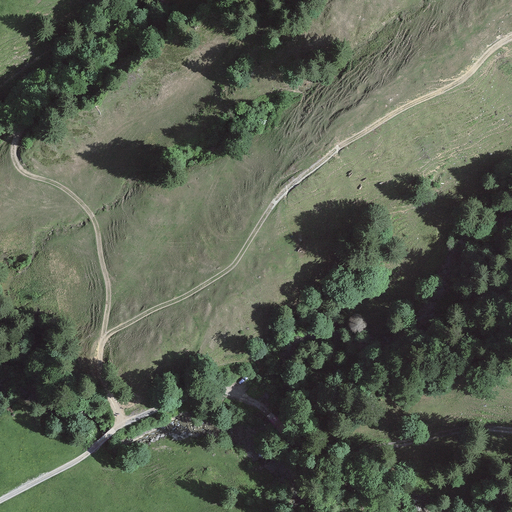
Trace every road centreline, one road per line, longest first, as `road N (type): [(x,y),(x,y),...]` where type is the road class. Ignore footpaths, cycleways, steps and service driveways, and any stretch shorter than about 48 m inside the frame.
road 1 (track): [(103,339),(213,280),(239,259),(280,193),(346,141),(458,83),(511,38)]
road 2 (track): [(103,339),(108,295),(93,219),(72,193),(22,172),(14,142),(164,15),(163,0)]
road 3 (track): [(511,430),(472,427),(323,457),(229,387),(118,426)]
road 4 (track): [(0,501),(76,461),(118,426)]
